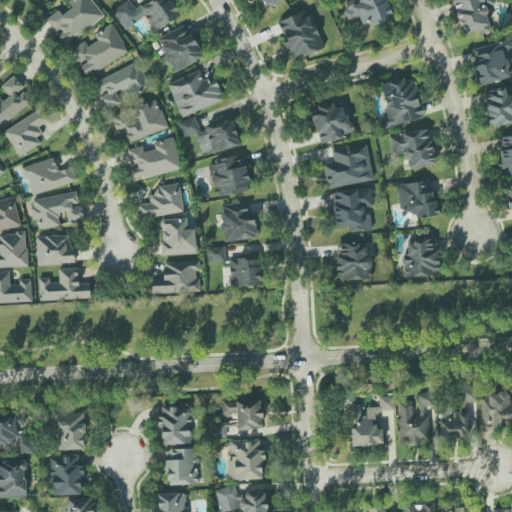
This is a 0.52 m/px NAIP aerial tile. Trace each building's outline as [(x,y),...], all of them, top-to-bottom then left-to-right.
[(103,15),(91,0),(70,0),(66,3),(70,9),(62,15),(58,10),(45,20),(65,46),(103,15)] [(179,16),(168,0),(152,0),(136,11),(129,0),(128,0),(111,11),(124,30),(145,17),(155,32),(179,16)] [(260,0),(265,8),(281,0),(260,0)] [(371,26),(393,17),(385,0),(350,0),(342,3),(350,21),(359,17),(362,24),(369,21),(371,26)] [(450,0),(451,0),(464,35),(476,30),(478,36),(493,30),(484,7),(494,3),(493,0),(450,0)] [(278,21),(293,60),(323,48),(307,9),(278,21)] [(128,53),(112,24),(94,34),(98,41),(88,47),(85,41),(70,50),(85,77),(128,53)] [(203,58),(191,31),(186,33),(183,26),(157,38),(172,72),(203,58)] [(511,77),(511,70),(505,41),(470,49),(479,86),(511,77)] [(121,103),(120,100),(149,86),(137,62),(92,83),(105,111),(121,103)] [(181,118),(224,100),(214,77),(204,82),(199,70),(167,83),(181,118)] [(0,127),(33,100),(13,76),(0,87),(8,96),(3,101),(0,98),(0,127)] [(380,85),(388,119),(382,120),(384,128),(423,119),(419,100),(414,77),(380,85)] [(482,92),(490,127),(511,122),(511,118),(511,117),(511,116),(511,88),(509,89),(509,86),(482,92)] [(166,130),(158,101),(110,115),(115,131),(123,128),(127,141),(166,130)] [(319,143),(353,134),(345,106),(335,109),(333,103),(310,110),(319,143)] [(18,156),(45,138),(38,127),(48,120),(40,108),(2,133),(18,156)] [(240,146),(232,120),(198,130),(195,117),(178,122),(182,137),(196,133),(203,156),(240,146)] [(389,135),(392,155),(405,154),(407,170),(435,166),(429,129),(389,135)] [(511,136),(500,138),(501,150),(498,151),(501,169),(508,168),(509,179),(511,178),(511,136)] [(179,170),(172,137),(154,142),(155,149),(144,152),(142,146),(127,149),(134,180),(179,170)] [(367,144),(332,149),(334,163),(324,164),(327,188),(372,181),(367,144)] [(216,197),(250,191),(243,155),(209,162),(216,197)] [(32,195),(76,182),(72,166),(58,171),(54,158),(24,167),(32,195)] [(396,184),(399,209),(408,208),(409,219),(436,215),(431,180),(396,184)] [(183,213),(180,183),(155,186),(156,196),(149,196),(150,204),(139,205),(140,218),(183,213)] [(332,192),(335,229),(349,228),(349,232),(372,231),(370,209),(372,208),(371,189),(332,192)] [(38,230),(60,226),(57,214),(67,212),(68,223),(84,220),(81,204),(79,205),(76,192),(30,200),(34,221),(37,220),(38,230)] [(0,231),(21,226),(13,197),(0,200),(0,231)] [(224,243),(257,238),(251,202),(219,206),(224,243)] [(162,256),(197,254),(195,229),(187,230),(187,218),(161,220),(162,256)] [(0,267),(27,267),(26,233),(0,233),(0,267)] [(37,265),(75,263),(74,250),(68,250),(67,235),(36,237),(37,265)] [(404,240),(405,277),(438,276),(437,240),(404,240)] [(371,256),(366,256),(366,243),(336,244),(337,280),(371,279),(371,256)] [(207,247),(208,262),(225,262),(224,247),(207,247)] [(259,286),(258,259),(229,259),(230,286),(259,286)] [(151,294),(198,292),(197,269),(199,269),(199,261),(163,262),(163,279),(151,279),(151,294)] [(39,300),(90,299),(90,284),(78,284),(77,268),(59,269),(59,282),(49,283),(49,278),(39,279),(39,300)] [(0,303),(32,302),(31,279),(18,280),(18,284),(10,284),(9,271),(0,271),(0,303)] [(468,402),(476,402),(476,388),(460,388),(460,410),(441,410),(441,439),(467,439),(468,402)] [(398,401),(399,443),(429,442),(428,393),(419,393),(419,416),(412,416),(412,401),(398,401)] [(511,426),(511,409),(510,409),(509,394),(481,394),(481,424),(492,424),(492,426),(511,426)] [(353,446),(383,445),(382,428),(376,428),(375,412),(394,412),(393,396),(379,397),(379,406),(350,407),(350,422),(352,422),(353,446)] [(221,402),(222,416),(225,416),(227,433),(263,429),(259,397),(221,402)] [(191,444),(189,405),(158,407),(158,427),(161,427),(162,445),(191,444)] [(59,451),(84,450),(83,413),(57,414),(59,451)] [(0,415),(0,444),(16,444),(16,426),(25,426),(25,415),(0,415)] [(20,454),(34,454),(33,437),(19,437),(20,454)] [(229,480),(261,479),(261,467),(265,467),(265,450),(259,450),(259,440),(228,440),(229,480)] [(167,485),(198,484),(196,449),(166,450),(167,485)] [(81,495),(81,455),(50,456),(51,488),(57,488),(57,495),(81,495)] [(0,498),(27,497),(26,460),(0,461),(0,498)] [(266,511),(266,492),(236,493),(236,487),(218,488),(219,511),(240,510),(239,511),(266,511)] [(156,494),(156,511),(184,511),(184,493),(156,494)] [(96,511),(96,499),(67,499),(67,511),(96,511)]
